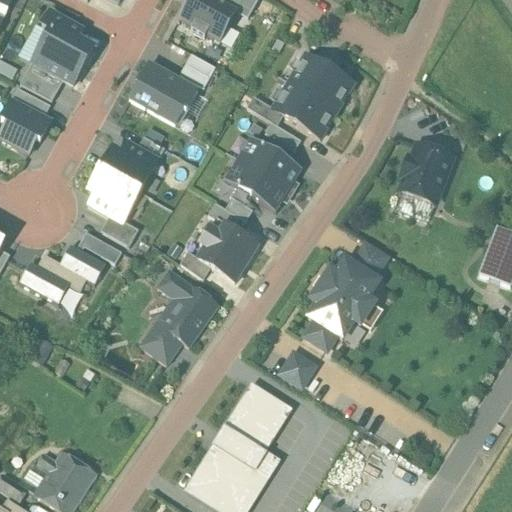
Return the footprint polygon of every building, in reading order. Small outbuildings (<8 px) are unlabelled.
[(0,0),(0,25),(10,3),(2,0),(0,0)] [(238,15),(211,0),(191,0),(179,23),(193,31),(191,34),(204,42),(206,39),(220,46),(238,15)] [(53,31),(30,71),(71,94),(94,54),(53,31)] [(179,78),(204,90),(215,68),(190,56),(179,78)] [(353,89),(305,60),(289,88),(337,117),(345,102),(353,89)] [(0,63),(0,75),(14,81),(18,70),(0,63)] [(198,95),(152,69),(140,90),(138,88),(129,103),(175,129),(183,115),(185,116),(189,110),(198,95)] [(289,88),(272,115),(320,144),(337,117),(289,88)] [(50,126),(12,106),(1,127),(6,130),(0,140),(0,143),(28,159),(36,145),(40,147),(50,126)] [(284,151),(270,143),(264,152),(251,143),(237,165),(288,197),(301,176),(301,175),(278,160),(284,151)] [(158,165),(126,148),(121,158),(114,154),(102,174),(101,173),(100,174),(138,196),(140,197),(158,165)] [(451,164),(417,151),(412,165),(408,164),(402,181),(405,182),(400,196),(434,209),(451,164)] [(288,197),(237,165),(224,186),(237,194),(232,204),(246,212),(251,203),(275,218),(288,197)] [(138,196),(100,174),(88,195),(96,199),(90,210),(121,227),(138,196)] [(434,209),(400,196),(395,211),(428,224),(434,209)] [(197,264),(235,288),(258,251),(214,223),(198,249),(204,253),(197,264)] [(511,237),(497,232),(479,280),(510,292),(511,285),(511,237)] [(115,268),(122,254),(86,235),(78,249),(115,268)] [(106,270),(71,250),(60,269),(44,260),(38,272),(30,268),(19,288),(59,309),(69,291),(79,297),(86,285),(94,290),(106,270)] [(352,271),(373,285),(387,264),(365,250),(352,271)] [(373,285),(352,271),(345,266),(336,280),(330,276),(311,306),(317,309),(309,323),(314,326),(337,341),(342,345),(353,327),(360,331),(374,310),(367,306),(378,288),(373,285)] [(173,304),(179,308),(191,292),(169,276),(157,294),(173,304)] [(161,333),(183,349),(189,353),(218,312),(191,292),(179,308),(161,333)] [(179,308),(173,304),(140,352),(167,371),(183,349),(161,333),(179,308)] [(337,341),(314,326),(303,342),(327,357),(337,341)] [(293,358),(279,380),(301,394),(315,372),(293,358)] [(250,395),(186,498),(207,511),(252,511),(277,472),(263,463),(290,420),(250,395)] [(55,466),(43,458),(36,468),(48,476),(33,499),(53,511),(74,511),(96,478),(61,456),(55,466)] [(27,494),(2,478),(0,481),(0,494),(19,507),(27,494)]
